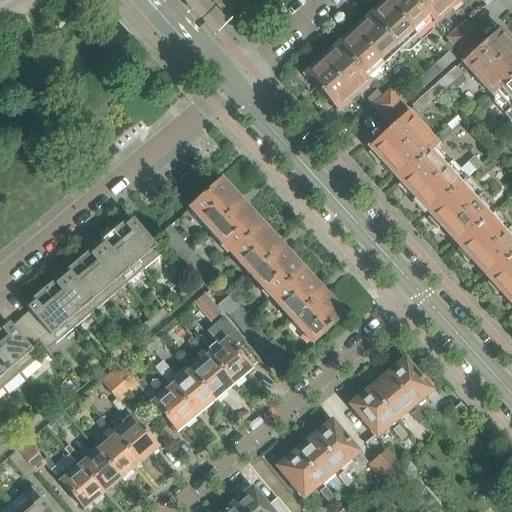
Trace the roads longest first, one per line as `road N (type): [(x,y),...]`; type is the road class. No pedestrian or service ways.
road 1 (residential): [(166,511),(421,296)]
road 2 (residential): [(0,277),(230,85)]
road 3 (unclassified): [(421,296),(230,85)]
road 4 (unclassified): [(511,393),(421,296)]
road 5 (residential): [(230,85),(324,0)]
